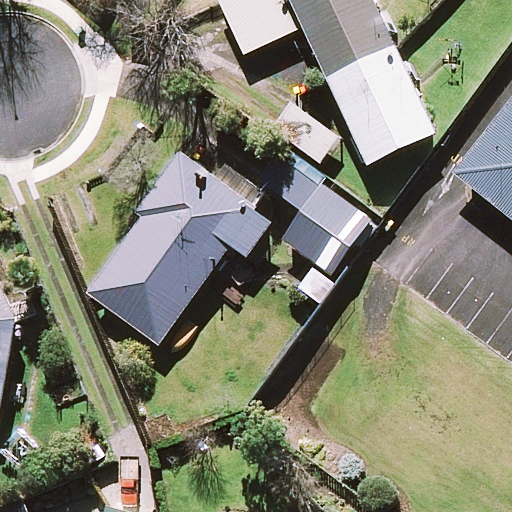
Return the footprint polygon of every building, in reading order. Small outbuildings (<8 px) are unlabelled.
[(298,32),(283,0),(229,0),(222,3),(246,56),(298,32)] [(437,135),(374,0),(291,0),(369,167),(437,135)] [(206,173),(183,156),(139,217),(145,221),(91,296),(161,346),(232,248),(248,260),(273,225),(249,207),(264,187),(219,154),(206,173)] [(275,193),(295,206),(275,235),(334,277),(373,221),(314,179),(294,165),(275,193)] [(0,418),(19,317),(0,270),(0,418)] [(338,353),(318,340),(285,389),(305,402),(338,353)] [(131,511),(53,491),(47,511),(131,511)]
